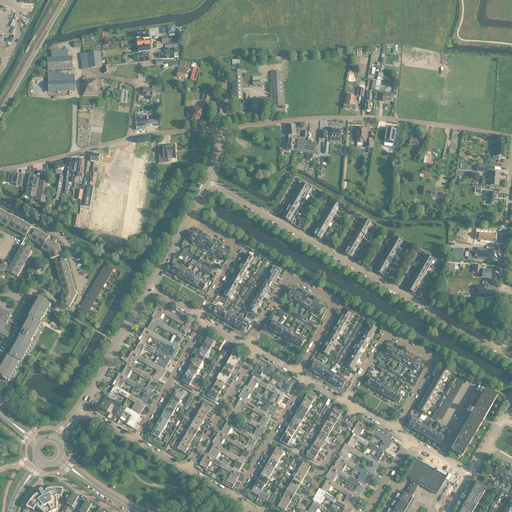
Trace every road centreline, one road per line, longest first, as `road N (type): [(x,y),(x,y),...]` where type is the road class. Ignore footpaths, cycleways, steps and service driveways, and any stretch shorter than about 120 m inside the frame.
road 1 (residential): [(499,350),(208,185)]
road 2 (residential): [(511,136),(343,116),(219,128)]
road 3 (residential): [(20,301),(37,288),(65,312),(78,288),(64,240),(0,202)]
road 4 (residential): [(511,291),(502,284),(511,146)]
road 5 (unclassified): [(139,83),(77,75),(73,153)]
road 6 (residential): [(79,408),(150,288)]
road 7 (residential): [(135,440),(205,320)]
road 8 (residential): [(236,497),(303,377)]
road 9 (residential): [(187,469),(252,348)]
road 10 (residential): [(394,430),(433,359),(385,332)]
road 11 (residential): [(296,373),(334,302),(286,276)]
road 12 (residential): [(198,316),(237,246),(190,220)]
road 13 (residential): [(295,511),(352,406)]
road 14 (unknown): [(130,139),(123,222),(112,239),(97,235)]
